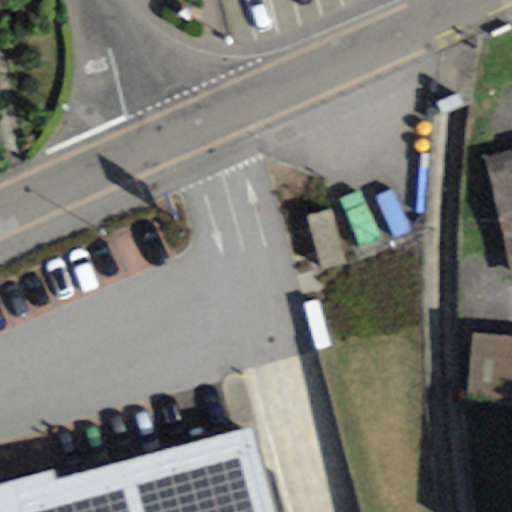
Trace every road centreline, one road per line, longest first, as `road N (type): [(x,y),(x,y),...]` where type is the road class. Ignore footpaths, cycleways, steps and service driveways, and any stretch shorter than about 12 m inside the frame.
road 1 (residential): [(136,162),(479,0)]
road 2 (residential): [(136,162),(92,0)]
road 3 (residential): [(0,227),(136,162)]
